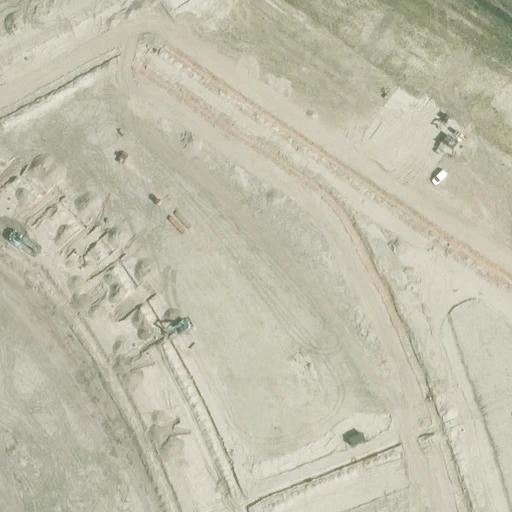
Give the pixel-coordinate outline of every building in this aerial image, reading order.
[(29,96),(0,123),(0,128),(15,144),(46,114),(29,96)] [(46,114),(15,144),(33,162),(64,131),(46,114)] [(197,115),(173,151),(194,165),(218,129),(197,115)] [(218,129),(194,165),(214,179),(239,143),(218,129)] [(64,131),(33,162),(50,179),(81,149),(64,131)] [(239,143),(214,179),(235,193),(259,157),(239,143)] [(81,149),(50,179),(67,197),(98,167),(81,149)] [(432,205),(452,219),(474,187),(455,174),(465,160),(450,150),(428,184),(441,192),(432,205)] [(259,157),(235,193),(255,207),(280,171),(259,157)] [(98,167),(67,197),(85,215),(116,185),(98,167)] [(280,171),(255,207),(276,221),(300,184),(280,171)] [(300,184),(276,221),(297,235),(320,201),(310,191),(300,184)] [(493,200),(474,187),(452,219),(473,233),(481,220),(495,229),(511,202),(511,192),(502,186),(493,200)] [(123,193),(90,221),(106,241),(140,213),(123,193)] [(140,213),(106,241),(122,260),(155,232),(140,213)] [(155,232),(122,260),(138,279),(171,251),(155,232)] [(341,240),(309,254),(318,275),(350,260),(341,240)] [(171,251),(138,279),(154,298),(187,270),(171,251)] [(350,260),(318,275),(327,295),(359,280),(350,260)] [(0,278),(9,268),(8,267),(7,268),(0,261),(0,278)] [(7,305),(26,284),(10,270),(11,270),(9,268),(0,278),(0,332),(17,313),(7,305)] [(359,280),(327,295),(336,315),(368,300),(359,280)] [(368,300),(336,315),(346,335),(378,320),(368,300)] [(211,327),(186,339),(188,344),(187,345),(194,360),(234,341),(225,322),(234,317),(228,304),(205,315),(211,327)] [(378,320),(346,335),(355,355),(387,340),(378,320)] [(47,380),(85,357),(71,334),(44,350),(38,339),(16,352),(24,364),(34,358),(47,380)] [(387,340),(355,355),(364,375),(396,360),(387,340)] [(234,341),(194,360),(194,361),(196,360),(206,380),(231,367),(236,379),(259,368),(253,355),(243,360),(234,341)] [(396,360),(364,375),(373,395),(405,380),(396,360)] [(405,380),(373,395),(382,416),(414,401),(405,380)] [(249,404),(224,415),(226,420),(224,421),(231,437),(271,419),(263,400),(272,395),(266,382),(243,392),(249,404)] [(76,431),(116,411),(112,403),(110,403),(104,391),(79,404),(73,392),(51,404),(57,416),(66,412),(76,431)] [(120,419),(116,411),(76,431),(85,449),(76,454),(82,467),(105,456),(99,444),(124,432),(118,420),(120,419)] [(271,419),(231,437),(232,438),(232,437),(241,457),(267,445),(272,457),(295,447),(289,434),(280,438),(271,419)] [(362,436),(348,441),(351,448),(365,443),(362,436)] [(147,467),(114,477),(120,499),(154,489),(147,467)] [(441,487),(407,496),(411,511),(436,511),(447,509),(441,487)] [(154,489),(120,499),(124,511),(152,511),(160,510),(154,489)]
